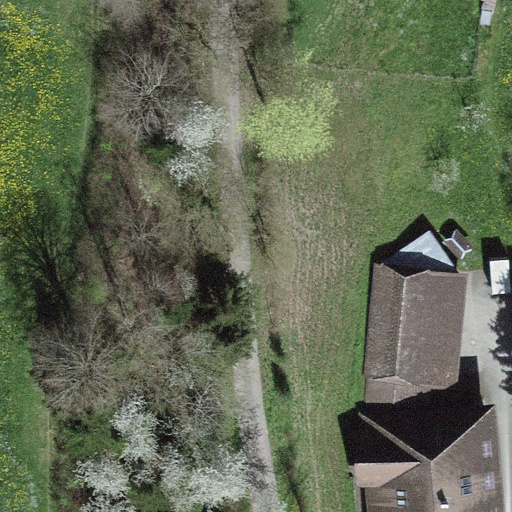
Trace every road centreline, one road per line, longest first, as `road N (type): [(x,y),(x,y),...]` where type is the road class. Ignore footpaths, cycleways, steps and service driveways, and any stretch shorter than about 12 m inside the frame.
road 1 (track): [(251,0),(239,156),(286,511)]
road 2 (track): [(511,364),(488,22),(493,0)]
